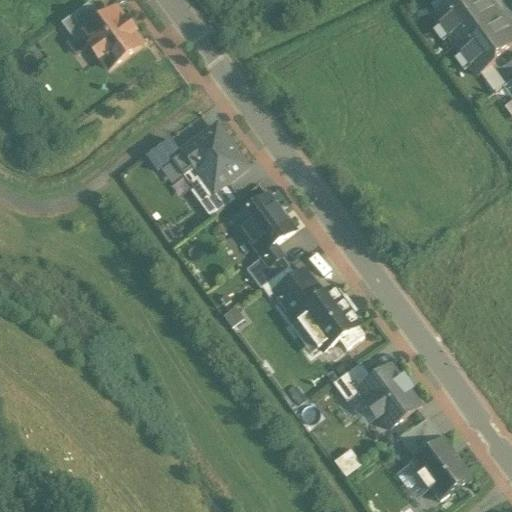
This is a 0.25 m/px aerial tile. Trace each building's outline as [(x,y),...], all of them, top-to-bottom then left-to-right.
[(456,49),(496,19),(482,0),(475,0),(466,7),(463,10),(460,7),(452,5),(445,10),(438,16),(433,19),(440,29),(449,40),(456,49)] [(438,16),(445,10),(439,2),(431,7),(438,16)] [(83,37),(103,22),(91,5),(61,27),(73,42),(75,45),(84,38),(83,37)] [(101,61),(109,72),(142,49),(133,37),(134,36),(126,24),(124,25),(115,13),(103,22),(83,37),(84,38),(92,49),(90,50),(99,62),(101,61)] [(495,60),(511,47),(511,40),(496,19),(456,49),(462,57),(471,70),(478,79),(481,76),(491,69),(494,67),(495,60)] [(443,45),(449,40),(440,29),(434,33),(443,45)] [(92,49),(84,38),(75,45),(73,42),(69,45),(79,58),(90,50),(92,49)] [(464,74),(471,70),(462,57),(455,62),(464,74)] [(491,69),(481,76),(495,95),(502,90),(505,88),(491,69)] [(511,82),(505,88),(502,90),(511,102),(511,82)] [(217,130),(184,155),(196,171),(205,184),(214,195),(228,185),(247,171),(217,130)] [(157,175),(172,164),(181,157),(170,142),(146,159),(157,175)] [(196,171),(184,155),(181,157),(172,164),(183,180),(196,171)] [(205,184),(196,171),(183,180),(193,193),(205,184)] [(199,206),(214,195),(205,184),(193,193),(191,195),(199,206)] [(239,201),(228,185),(214,195),(199,206),(211,222),(239,201)] [(268,199),(235,223),(261,259),(274,249),(295,234),(268,199)] [(274,249),(261,259),(263,261),(269,270),(282,260),(274,249)] [(269,270),(263,261),(247,273),(261,292),(289,270),(282,260),(269,270)] [(304,274),(275,296),(295,323),(298,320),(297,319),(323,300),(304,274)] [(323,300),(297,319),(298,320),(301,324),(298,326),(318,353),(321,351),(324,354),(340,343),(357,330),(359,328),(352,318),(356,315),(345,300),(341,303),(333,293),(323,300)] [(357,330),(340,343),(347,352),(364,340),(357,330)] [(360,367),(333,387),(347,406),(361,395),(360,393),(372,383),(360,367)] [(372,383),(360,393),(361,395),(369,406),(366,408),(376,422),(380,420),(389,433),(420,410),(409,395),(412,392),(403,381),(400,383),(390,370),(372,383)] [(428,422),(399,443),(414,463),(440,444),(426,425),(429,423),(428,422)] [(454,456),(443,441),(440,444),(451,459),(454,456)] [(451,459),(440,444),(414,463),(410,466),(419,478),(417,480),(428,495),(430,493),(439,505),(472,481),(454,456),(451,459)]
